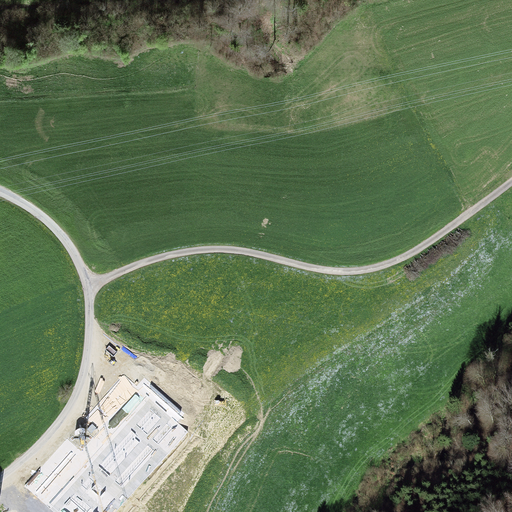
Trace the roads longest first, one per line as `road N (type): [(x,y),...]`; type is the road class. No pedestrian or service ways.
road 1 (track): [(87,285),(200,249),(365,269),(424,245),(511,180)]
road 2 (unclassified): [(0,191),(65,239),(84,272),(89,303),(77,391),(46,437),(0,476)]
